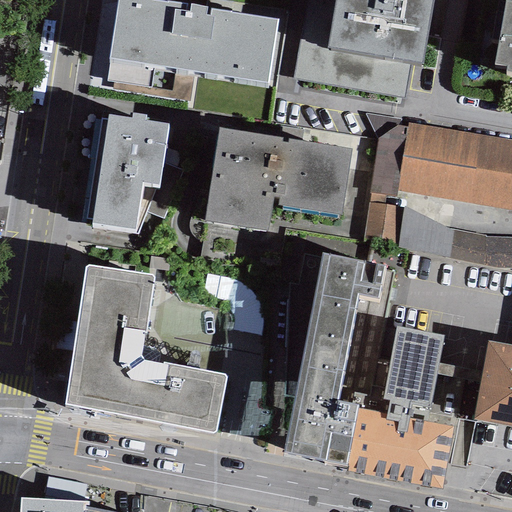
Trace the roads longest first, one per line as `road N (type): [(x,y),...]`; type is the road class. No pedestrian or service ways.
road 1 (secondary): [(403,511),(0,437)]
road 2 (tertiary): [(0,411),(30,197)]
road 3 (tertiary): [(30,197),(62,0)]
